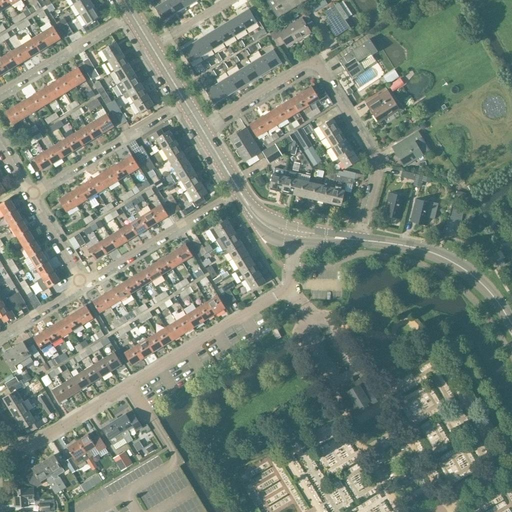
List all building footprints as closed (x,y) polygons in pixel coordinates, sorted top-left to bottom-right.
[(7,0),(0,0),(0,10),(1,12),(11,5),(7,0)] [(81,0),(74,5),(80,15),(94,7),(89,0),(81,0)] [(180,0),(167,0),(166,1),(174,14),(185,7),(180,0)] [(269,0),(267,1),(278,18),(306,0),(269,0)] [(318,0),(316,1),(307,7),(312,14),(327,4),(324,0),(318,0)] [(174,14),(166,1),(155,7),(163,21),(174,14)] [(324,20),(335,37),(349,28),(345,20),(348,18),(338,3),(324,12),(328,18),(324,20)] [(94,7),(80,15),(87,25),(84,27),(87,32),(98,24),(96,20),(100,17),(94,7)] [(248,10),(237,16),(245,30),(256,23),(248,10)] [(237,16),(226,23),(234,36),(245,30),(237,16)] [(59,21),(62,26),(66,23),(67,24),(67,23),(64,18),(59,21)] [(272,33),(279,45),(284,43),(287,47),(310,33),(301,18),(278,33),(277,31),(272,33)] [(28,20),(22,23),(25,28),(31,25),(28,20)] [(25,28),(22,23),(17,27),(20,32),(25,28)] [(66,23),(62,26),(68,37),(73,34),(67,23),(67,24),(66,23)] [(226,23),(215,30),(223,43),(234,36),(226,23)] [(52,26),(42,33),(50,45),(60,39),(52,26)] [(215,30),(203,37),(211,50),(223,43),(215,30)] [(7,33),(1,36),(4,41),(10,37),(7,33)] [(42,33),(32,39),(39,52),(50,45),(42,33)] [(256,33),(251,36),(254,41),(260,38),(256,33)] [(203,37),(192,44),(200,57),(211,50),(203,37)] [(32,39),(21,45),(29,58),(39,52),(32,39)] [(338,60),(351,80),(364,71),(359,63),(371,55),(377,51),(369,39),(363,43),(338,60)] [(101,51),(108,61),(121,53),(115,42),(101,51)] [(200,57),(192,44),(181,50),(189,63),(200,57)] [(254,44),(248,48),(251,53),(257,49),(254,44)] [(21,45),(11,52),(19,64),(29,58),(21,45)] [(273,50),(262,57),(270,70),(281,64),(273,50)] [(11,52),(1,58),(8,71),(19,64),(11,52)] [(108,61),(104,64),(110,74),(114,72),(128,63),(121,53),(120,54),(108,61)] [(262,57),(250,64),(258,77),(270,70),(262,57)] [(1,58),(0,58),(0,75),(8,71),(1,58)] [(83,62),(90,72),(95,69),(88,59),(83,62)] [(114,72),(110,74),(117,84),(121,82),(134,74),(128,63),(114,72)] [(250,64),(239,71),(247,84),(258,77),(250,64)] [(78,68),(68,74),(75,87),(86,80),(78,68)] [(90,72),(87,74),(91,80),(98,75),(98,74),(95,69),(90,72)] [(393,70),(383,76),(385,80),(387,82),(388,84),(399,77),(394,70),(393,69),(393,70)] [(239,71),(228,77),(236,91),(247,84),(239,71)] [(68,74),(57,81),(65,93),(75,87),(68,74)] [(123,95),(127,92),(140,84),(134,74),(121,82),(116,85),(122,95),(123,95)] [(228,77),(217,84),(225,97),(236,91),(228,77)] [(399,77),(388,84),(392,90),(402,83),(399,77)] [(57,81),(47,87),(54,99),(65,93),(57,81)] [(127,92),(123,95),(126,99),(130,97),(133,103),(147,94),(140,84),(139,85),(127,92)] [(225,97),(217,84),(205,91),(213,104),(225,97)] [(312,87),(301,93),(309,106),(319,100),(320,103),(329,98),(322,86),(314,91),(312,87)] [(47,87),(36,93),(44,106),(54,99),(47,87)] [(97,90),(100,95),(105,92),(102,87),(97,90)] [(367,103),(378,122),(399,109),(388,90),(367,103)] [(86,94),(89,99),(95,96),(92,91),(86,94)] [(105,92),(100,95),(103,100),(108,97),(105,92)] [(36,93),(26,100),(34,112),(44,106),(36,93)] [(301,93),(291,99),(298,112),(309,106),(301,93)] [(153,105),(147,94),(133,103),(140,113),(153,105)] [(91,102),(94,107),(99,103),(97,99),(91,102)] [(291,99),(280,106),(288,118),(298,112),(291,99)] [(26,100),(16,106),(23,118),(34,112),(26,100)] [(76,100),(71,103),(74,108),(79,105),(76,100)] [(91,102),(86,105),(90,110),(95,107),(91,102)] [(74,108),(71,103),(66,107),(69,112),(74,108)] [(23,118),(16,106),(5,112),(13,125),(23,118)] [(112,109),(115,114),(120,111),(117,106),(112,109)] [(280,106),(270,112),(277,125),(288,118),(280,106)] [(81,108),(76,111),(79,116),(84,113),(81,108)] [(79,116),(76,111),(70,115),(74,119),(79,116)] [(120,111),(115,114),(122,125),(127,122),(120,111)] [(56,112),(50,116),(53,121),(59,118),(56,112)] [(270,112),(259,118),(267,131),(277,125),(270,112)] [(106,114),(95,120),(103,133),(114,127),(106,114)] [(53,121),(50,116),(45,119),(48,124),(53,121)] [(267,131),(259,118),(249,124),(256,137),(267,131)] [(319,127),(314,130),(321,140),(325,137),(338,129),(332,119),(319,127)] [(95,120),(85,127),(93,139),(103,133),(95,120)] [(297,120),(291,124),(294,128),(300,125),(297,120)] [(20,136),(14,127),(9,130),(15,139),(20,136)] [(85,127),(75,133),(82,146),(93,139),(85,127)] [(245,128),(229,137),(237,151),(236,151),(240,157),(241,157),(244,162),(257,155),(260,153),(245,128)] [(161,129),(147,137),(153,147),(155,146),(159,151),(162,149),(175,141),(169,131),(164,134),(161,129)] [(299,129),(293,132),(298,141),(304,137),(299,129)] [(325,137),(332,148),(345,140),(338,129),(325,137)] [(392,147),(403,166),(429,150),(418,131),(392,147)] [(75,133),(64,139),(72,152),(82,146),(75,133)] [(291,136),(284,140),(287,145),(294,141),(291,136)] [(64,139),(54,145),(62,158),(72,152),(64,139)] [(332,148),(326,151),(333,161),(335,160),(338,158),(351,150),(345,140),(332,148)] [(175,141),(162,149),(168,160),(181,152),(175,141)] [(264,154),(269,163),(282,156),(275,144),(264,150),(262,152),(264,154)] [(54,145),(44,152),(51,164),(62,158),(54,145)] [(137,150),(144,161),(149,158),(142,147),(137,150)] [(305,150),(304,151),(310,161),(315,158),(316,157),(310,147),(305,150)] [(29,161),(33,158),(28,149),(24,152),(29,161)] [(338,158),(335,160),(338,164),(341,162),(345,169),(358,160),(351,150),(338,158)] [(44,152),(33,158),(41,171),(51,164),(44,152)] [(181,152),(168,160),(175,170),(188,162),(181,152)] [(297,157),(300,163),(306,159),(302,154),(297,157)] [(131,155),(121,162),(129,174),(139,168),(131,155)] [(149,158),(144,161),(150,171),(155,168),(152,163),(149,158)] [(121,162),(111,168),(118,181),(129,174),(121,162)] [(194,172),(188,162),(175,170),(170,173),(176,184),(181,181),(194,172)] [(111,168),(100,174),(108,187),(118,181),(111,168)] [(269,189),(281,192),(286,170),(274,168),(273,174),(269,189)] [(293,195),(296,179),(298,173),(286,170),(281,192),(293,195)] [(336,170),(335,175),(354,180),(355,174),(343,171),(343,172),(336,170)] [(416,174),(402,171),(400,177),(414,181),(416,174)] [(444,171),(438,174),(442,180),(447,177),(444,171)] [(181,181),(187,191),(200,183),(194,172),(181,181)] [(100,174),(90,181),(98,193),(108,187),(100,174)] [(429,183),(430,177),(416,174),(414,181),(413,186),(419,188),(420,181),(429,183)] [(150,178),(154,184),(159,180),(156,175),(150,178)] [(335,175),(334,180),(346,183),(353,185),(353,184),(354,180),(335,175)] [(293,195),(305,197),(309,182),(296,179),(293,195)] [(159,180),(154,184),(158,190),(164,187),(160,180),(159,180)] [(90,181),(79,187),(87,200),(98,193),(90,181)] [(309,182),(305,197),(317,200),(320,185),(309,182)] [(200,183),(187,191),(194,201),(192,202),(196,208),(205,201),(202,197),(207,194),(200,183)] [(317,200),(328,203),(332,188),(320,185),(317,200)] [(79,187),(69,194),(77,206),(87,200),(79,187)] [(332,188),(328,203),(340,206),(344,191),(332,188)] [(145,193),(148,197),(154,193),(151,189),(145,193)] [(132,190),(126,193),(129,198),(134,194),(132,190)] [(383,215),(400,219),(405,196),(388,192),(383,215)] [(129,198),(126,193),(121,196),(123,201),(129,198)] [(77,206),(69,194),(59,200),(66,212),(77,206)] [(166,197),(169,202),(174,199),(171,194),(166,197)] [(0,204),(0,207),(5,215),(16,209),(10,198),(0,204)] [(137,198),(130,202),(133,206),(139,203),(137,198)] [(174,199),(169,202),(175,213),(181,210),(174,199)] [(410,222),(427,226),(428,219),(434,221),(438,205),(431,203),(415,199),(410,222)] [(111,202),(105,206),(108,211),(114,207),(111,202)] [(133,206),(130,202),(125,205),(128,210),(133,206)] [(161,205),(151,211),(158,223),(168,216),(161,205)] [(108,211),(105,206),(100,209),(103,214),(108,211)] [(5,215),(11,226),(22,219),(16,209),(5,215)] [(453,209),(450,221),(460,224),(463,211),(453,209)] [(116,211),(110,214),(113,219),(119,215),(116,211)] [(151,211),(140,217),(147,229),(158,223),(151,211)] [(113,219),(110,214),(104,218),(107,223),(113,219)] [(140,217),(130,224),(137,235),(147,229),(140,217)] [(11,226),(17,236),(28,229),(22,219),(11,226)] [(216,240),(219,238),(233,230),(226,219),(213,228),(209,230),(216,240)] [(208,222),(202,226),(204,231),(211,227),(208,222)] [(95,223),(89,227),(92,231),(98,228),(95,223)] [(130,224),(120,230),(127,242),(137,235),(130,224)] [(17,236),(23,247),(35,240),(28,229),(17,236)] [(120,230),(109,237),(117,248),(127,242),(120,230)] [(239,240),(233,230),(219,238),(216,240),(222,251),(223,250),(226,249),(239,240)] [(74,237),(80,247),(85,243),(79,234),(74,237)] [(109,237),(99,243),(106,254),(117,248),(109,237)] [(192,240),(199,251),(204,248),(197,237),(192,240)] [(23,247),(30,257),(41,250),(35,240),(23,247)] [(228,253),(232,259),(245,251),(239,240),(226,249),(223,250),(226,254),(228,253)] [(106,254),(99,243),(89,249),(96,261),(106,254)] [(186,244),(175,251),(182,262),(193,256),(186,244)] [(30,257),(36,267),(47,260),(41,250),(30,257)] [(175,251),(165,257),(172,269),(182,262),(175,251)] [(232,259),(238,269),(246,264),(252,261),(245,251),(232,259)] [(165,257),(155,263),(162,275),(172,269),(165,257)] [(7,262),(11,268),(16,265),(12,259),(7,262)] [(36,267),(42,278),(54,271),(47,260),(36,267)] [(241,282),(245,280),(258,271),(252,261),(246,264),(238,269),(234,272),(241,282)] [(155,263),(144,270),(151,281),(162,275),(155,263)] [(201,269),(195,273),(198,278),(204,274),(201,269)] [(144,270),(134,276),(141,288),(151,281),(144,270)] [(214,270),(209,273),(212,278),(217,275),(214,270)] [(54,271),(42,278),(49,288),(60,281),(54,271)] [(258,271),(245,280),(251,290),(265,282),(258,271)] [(134,276),(123,282),(131,294),(141,288),(134,276)] [(213,281),(216,285),(223,280),(220,276),(213,281)] [(206,277),(201,281),(204,285),(209,282),(206,277)] [(186,278),(180,282),(183,287),(189,283),(186,278)] [(24,280),(20,283),(24,289),(28,286),(25,280),(24,280)] [(123,282),(113,289),(120,300),(131,294),(123,282)] [(183,287),(180,282),(174,286),(177,290),(183,287)] [(221,288),(224,293),(229,289),(226,284),(221,288)] [(190,287),(185,290),(188,295),(193,291),(190,287)] [(113,289),(103,295),(110,307),(120,300),(113,289)] [(229,289),(224,293),(231,303),(236,300),(229,289)] [(188,295),(185,290),(180,293),(182,298),(188,295)] [(165,291),(159,295),(162,299),(168,296),(165,291)] [(2,302),(0,303),(0,318),(1,318),(4,322),(6,321),(15,316),(11,310),(8,312),(5,306),(12,302),(13,305),(19,306),(25,303),(19,292),(9,298),(2,302)] [(110,307),(103,295),(92,301),(100,313),(110,307)] [(217,295),(207,302),(214,314),(225,308),(217,295)] [(38,300),(32,303),(33,305),(36,309),(41,306),(38,300)] [(207,302),(196,308),(204,321),(214,314),(207,302)] [(145,303),(139,307),(142,312),(148,308),(145,303)] [(167,307),(164,303),(159,306),(162,311),(167,307)] [(85,306),(75,312),(82,324),(93,318),(85,306)] [(196,308),(186,314),(194,327),(204,321),(196,308)] [(75,312),(65,318),(72,330),(82,324),(75,312)] [(149,312),(144,315),(147,320),(152,317),(149,312)] [(186,314),(176,321),(183,333),(194,327),(186,314)] [(147,320),(144,315),(138,319),(142,324),(147,320)] [(124,316),(118,320),(121,325),(127,321),(124,316)] [(65,318),(54,325),(62,337),(72,330),(65,318)] [(121,325),(118,320),(112,323),(115,328),(121,325)] [(176,321),(165,327),(173,340),(183,333),(176,321)] [(54,325),(44,331),(51,343),(62,337),(54,325)] [(129,325),(123,328),(126,333),(131,329),(129,325)] [(165,327),(155,333),(163,346),(173,340),(165,327)] [(281,337),(276,327),(271,329),(276,339),(281,337)] [(126,333),(123,328),(118,331),(121,336),(126,333)] [(90,337),(93,342),(104,335),(101,330),(90,337)] [(51,343),(44,331),(33,337),(33,338),(41,350),(51,343)] [(155,333),(145,340),(152,352),(163,346),(155,333)] [(85,340),(80,343),(83,348),(88,345),(85,340)] [(145,340),(134,346),(142,359),(152,352),(145,340)] [(69,341),(65,343),(70,351),(74,349),(69,341)] [(100,341),(95,345),(98,350),(104,346),(100,341)] [(23,342),(12,348),(21,361),(24,367),(33,361),(29,356),(31,355),(23,342)] [(83,348),(80,343),(74,347),(77,352),(83,348)] [(98,350),(95,345),(90,348),(93,353),(98,350)] [(33,346),(29,349),(35,359),(40,356),(33,346)] [(142,359),(134,346),(124,352),(132,365),(142,359)] [(21,361),(12,348),(2,355),(10,368),(13,372),(17,370),(14,365),(21,361)] [(106,357),(103,358),(111,371),(114,369),(122,364),(120,362),(114,352),(106,357)] [(62,361),(68,357),(65,353),(59,356),(62,361)] [(80,354),(75,357),(78,362),(83,359),(80,354)] [(70,361),(72,366),(78,362),(75,357),(70,361)] [(98,361),(93,364),(101,377),(106,374),(111,371),(103,358),(98,361)] [(47,362),(51,368),(57,364),(54,360),(53,359),(47,362)] [(40,367),(43,372),(49,369),(46,364),(40,367)] [(83,371),(90,384),(101,377),(93,364),(91,366),(83,371)] [(83,371),(72,377),(80,390),(90,384),(83,371)] [(27,372),(22,376),(24,379),(26,382),(31,379),(27,372)] [(16,377),(5,384),(8,389),(19,382),(16,377)] [(67,380),(61,384),(69,397),(75,393),(80,390),(72,377),(67,380)] [(351,379),(352,378),(342,383),(343,383),(343,384),(344,384),(346,387),(338,392),(352,416),(376,401),(362,377),(354,382),(351,379)] [(3,398),(9,409),(23,400),(17,392),(25,387),(21,381),(19,382),(8,389),(11,393),(3,398)] [(69,397),(61,384),(60,385),(52,390),(59,402),(69,397)] [(38,399),(41,404),(42,404),(47,401),(43,396),(38,399)] [(9,409),(16,419),(29,411),(23,400),(9,409)] [(42,404),(41,404),(48,414),(53,411),(47,401),(42,404)] [(29,411),(16,419),(22,430),(27,427),(30,432),(44,424),(38,414),(33,417),(29,411)] [(129,419),(126,414),(114,421),(127,443),(132,440),(129,435),(130,434),(128,431),(133,427),(136,431),(142,427),(135,415),(129,419)] [(114,421),(102,428),(109,440),(112,445),(114,421)] [(86,460),(90,465),(92,464),(91,462),(93,461),(90,456),(93,455),(90,450),(95,447),(98,452),(106,447),(99,435),(92,440),(88,434),(78,441),(88,458),(86,459),(86,460)] [(84,461),(86,460),(86,459),(88,458),(78,441),(67,447),(75,459),(81,455),(84,461)] [(152,445),(146,449),(149,454),(155,450),(152,445)] [(125,451),(113,458),(121,471),(132,464),(131,461),(125,451)] [(54,455),(43,461),(51,474),(62,467),(54,455)] [(29,475),(27,477),(30,483),(37,486),(38,486),(42,483),(41,481),(46,477),(49,482),(53,488),(58,485),(54,479),(51,474),(43,461),(32,468),(35,472),(29,475)] [(9,470),(13,476),(24,469),(20,463),(9,470)] [(58,485),(53,488),(56,493),(61,490),(66,487),(59,476),(54,479),(58,485)] [(85,482),(80,485),(85,492),(89,489),(85,482)] [(34,500),(33,488),(14,489),(15,506),(29,506),(28,500),(34,500)] [(47,503),(39,503),(40,511),(54,510),(54,500),(46,501),(47,503)]
